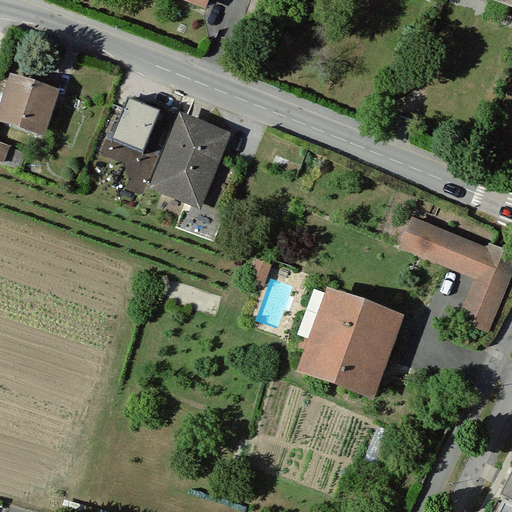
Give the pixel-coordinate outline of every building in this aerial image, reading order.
[(0,75),(0,117),(5,120),(19,79),(1,72),(0,75)] [(19,79),(5,120),(39,132),(54,92),(19,79)] [(162,113),(129,101),(114,143),(115,144),(117,140),(147,151),(145,155),(147,155),(162,113)] [(197,202),(223,138),(215,135),(218,128),(203,122),(200,129),(193,126),(184,122),(159,186),(197,202)] [(0,145),(0,164),(2,165),(20,172),(26,155),(0,145)] [(465,321),(489,331),(511,273),(511,259),(490,251),(489,254),(413,224),(404,248),(481,279),(465,321)] [(271,266),(260,261),(253,280),(265,284),(271,266)] [(308,372),(363,393),(394,317),(336,294),(320,340),(313,338),(310,346),(317,349),(308,372)] [(511,511),(511,480),(510,484),(504,496),(511,500),(511,508),(504,505),(499,511),(511,511)]
